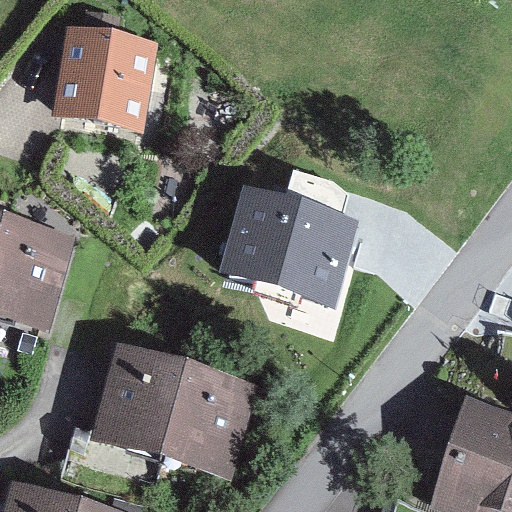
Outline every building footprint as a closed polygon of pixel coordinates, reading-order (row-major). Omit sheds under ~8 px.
[(164,54),(66,39),(53,126),(151,140),(164,54)] [(245,186),(221,271),(331,302),(355,217),(245,186)] [(0,318),(45,331),(67,249),(2,232),(0,240),(0,318)] [(163,462),(185,381),(123,364),(100,445),(163,462)] [(226,479),(248,399),(185,381),(163,462),(226,479)] [(511,511),(511,423),(439,402),(406,511),(511,511)] [(51,511),(18,503),(15,511),(51,511)]
